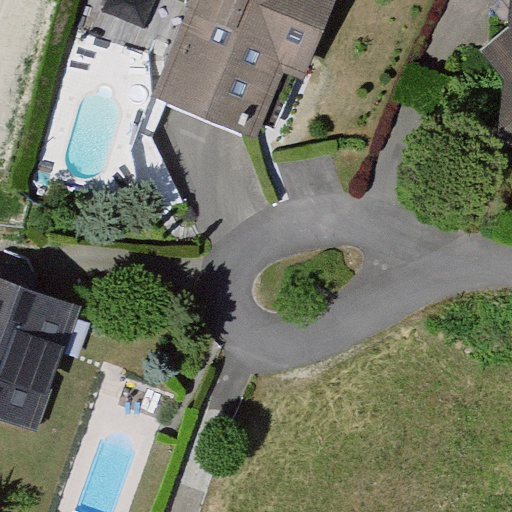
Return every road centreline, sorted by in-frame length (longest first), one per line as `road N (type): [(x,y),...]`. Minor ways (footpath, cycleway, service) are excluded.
road 1 (residential): [(448,271),(340,221),(263,237),(229,266),(227,306),(236,325),(273,344),(327,330)]
road 2 (residential): [(327,330),(448,271)]
